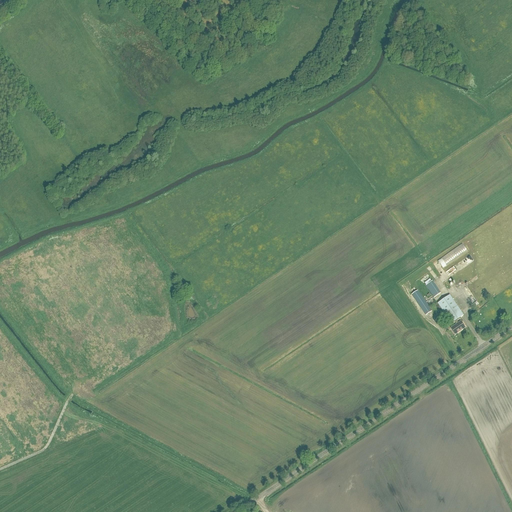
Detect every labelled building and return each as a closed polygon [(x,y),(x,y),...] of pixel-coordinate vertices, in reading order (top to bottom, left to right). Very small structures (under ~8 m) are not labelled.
[(439,266),(465,251),(461,245),(432,261),(434,266),(438,264),(439,266)] [(470,255),(456,261),(460,268),(473,261),(470,255)] [(386,271),(388,276),(399,272),(397,267),(386,271)] [(440,294),(432,282),(426,286),(434,299),(440,294)] [(426,315),(432,311),(417,291),(411,295),(426,315)] [(458,323),(456,321),(464,316),(450,296),(438,304),(451,324),(455,322),(456,324),(450,328),(455,335),(465,328),(460,322),(458,323)]
